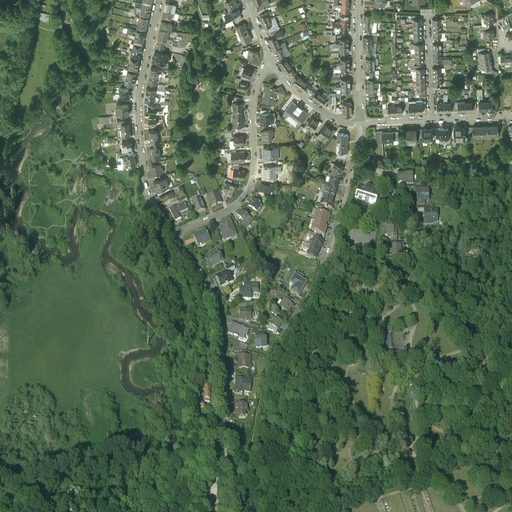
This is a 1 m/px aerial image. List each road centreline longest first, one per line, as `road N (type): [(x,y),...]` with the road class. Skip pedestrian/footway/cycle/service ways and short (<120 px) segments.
road 1 (residential): [(173,236),(203,275),(217,313),(230,511)]
road 2 (residential): [(161,0),(139,96),(137,148),(145,187),(173,236)]
road 3 (residential): [(173,236),(243,198),(253,171),(253,97),(273,62)]
road 4 (residential): [(358,0),(360,124)]
road 5 (residential): [(360,152),(402,209),(408,257)]
